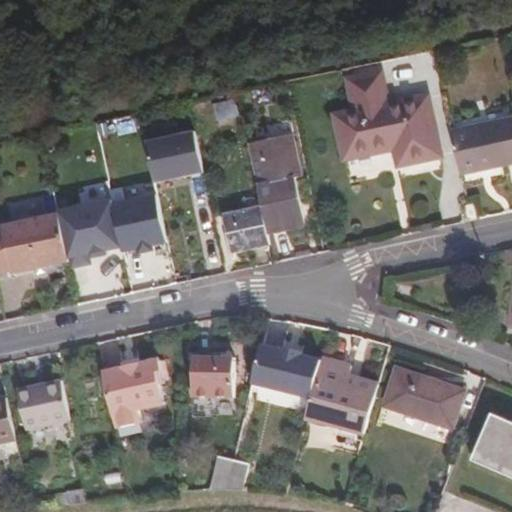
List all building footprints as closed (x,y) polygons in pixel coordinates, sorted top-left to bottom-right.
[(388,149),(392,164),(402,162),(403,167),(432,161),(418,96),(380,106),(372,75),(344,82),(349,112),(330,117),(338,158),(388,149)] [(511,126),(510,118),(445,133),(454,175),(511,162),(511,126)] [(200,133),(152,143),(161,184),(209,174),(200,133)] [(230,210),(237,243),(273,235),(273,230),(310,222),(299,173),(311,170),(303,135),(254,147),(267,202),(230,210)] [(162,196),(118,203),(127,251),(129,254),(172,246),(162,196)] [(63,211),(64,215),(75,260),(127,251),(118,203),(117,199),(63,211)] [(460,204),(463,222),(469,221),(473,220),(468,203),(460,204)] [(0,283),(1,283),(0,280),(0,279),(15,276),(15,278),(76,264),(75,260),(64,215),(5,229),(5,232),(0,232),(0,283)] [(273,365),(254,361),(246,399),(301,410),(308,375),(309,373),(290,369),(291,367),(273,363),(273,365)] [(106,373),(118,430),(142,424),(142,414),(166,408),(163,387),(166,387),(161,363),(106,373)] [(234,365),(193,364),(192,402),(233,402),(234,365)] [(336,382),(308,375),(301,410),(296,436),(351,449),(363,398),(342,393),(341,399),(333,397),(334,391),(336,382)] [(62,382),(19,393),(27,427),(71,418),(62,382)] [(445,409),(380,388),(369,424),(434,443),(445,409)] [(334,391),(333,397),(341,399),(342,393),(334,391)] [(0,445),(25,440),(14,398),(0,401),(0,445)] [(511,450),(477,435),(457,482),(511,506),(511,450)] [(210,500),(225,499),(232,469),(216,466),(210,500)] [(225,499),(240,497),(246,472),(232,469),(225,499)] [(323,504),(338,507),(344,479),(329,475),(323,504)] [(59,511),(85,510),(84,499),(60,500),(59,511)]
